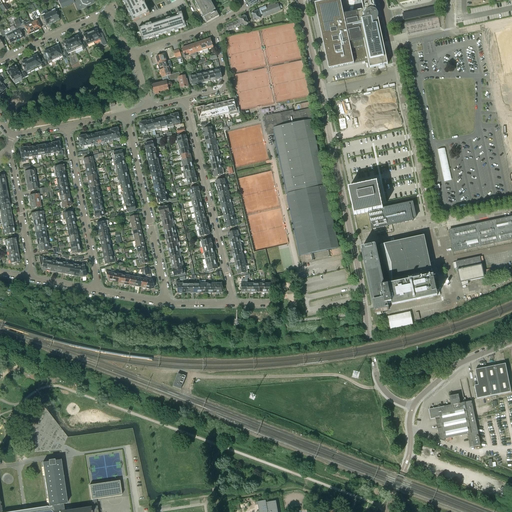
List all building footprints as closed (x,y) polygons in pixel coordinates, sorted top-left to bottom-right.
[(95,3),(93,0),(57,0),(61,8),(73,3),(77,11),(82,9),(83,9),(95,3)] [(123,0),(126,5),(125,6),(128,11),(128,10),(134,21),(150,14),(145,3),(143,3),(143,2),(147,0),(123,0)] [(198,0),(195,2),(201,12),(213,6),(210,0),(198,0)] [(343,15),(340,0),(332,0),(314,4),(328,69),(368,61),(357,11),(343,15)] [(360,0),(363,10),(357,11),(368,61),(370,68),(388,64),(378,18),(373,0),(360,0)] [(263,17),(270,14),(280,10),(280,8),(282,8),(281,6),(279,6),(278,4),(276,5),(275,3),(266,7),(257,10),(258,11),(253,13),(252,15),(254,20),(256,21),(259,20),(260,20),(261,18),(260,18),(260,17),(263,16),(263,17)] [(219,16),(214,8),(213,6),(201,12),(207,23),(219,16)] [(34,22),(31,24),(30,24),(34,32),(41,29),(36,19),(39,18),(35,9),(34,10),(34,8),(30,10),(32,13),(32,12),(34,16),(31,17),(34,22)] [(51,12),(48,13),(52,23),(53,23),(55,22),(55,21),(58,20),(54,10),(51,11),(51,12)] [(51,23),(52,23),(48,13),(42,16),(46,25),(49,24),(49,25),(51,24),(51,23)] [(153,38),(155,37),(159,36),(159,35),(167,33),(167,34),(171,32),(174,31),(175,31),(179,30),(178,29),(186,27),(183,16),(182,13),(178,14),(179,17),(152,25),(151,23),(146,25),(139,28),(143,41),(149,39),(153,38)] [(238,21),(226,26),(228,31),(240,26),(239,25),(241,24),(242,25),(241,25),(244,26),(247,25),(248,23),(246,18),(246,17),(244,16),(244,17),(239,19),(240,20),(238,21)] [(28,35),(34,32),(30,24),(31,24),(29,21),(23,24),(20,18),(17,20),(22,29),(25,28),(28,35)] [(407,34),(439,28),(438,18),(405,23),(407,34)] [(13,21),(16,27),(14,28),(15,29),(11,31),(16,41),(22,38),(19,30),(22,29),(17,20),(13,21)] [(6,39),(7,38),(10,44),(16,41),(11,31),(5,34),(3,30),(2,30),(1,29),(0,29),(0,31),(0,32),(3,37),(4,36),(6,39)] [(94,31),(90,33),(94,43),(100,40),(102,45),(103,45),(103,46),(104,46),(105,46),(107,45),(102,33),(100,34),(99,32),(97,33),(96,30),(96,29),(95,29),(94,30),(94,31)] [(83,43),(85,48),(86,49),(86,50),(89,49),(88,47),(87,45),(94,43),(90,33),(85,34),(84,34),(83,34),(83,35),(86,42),(83,43)] [(83,50),(86,49),(85,48),(83,43),(80,44),(77,37),(70,40),(75,51),(82,48),(83,50)] [(205,41),(207,49),(213,47),(211,39),(205,41)] [(68,54),(75,51),(70,40),(63,43),(66,51),(63,52),(65,56),(66,58),(69,57),(68,54)] [(202,51),(207,49),(205,41),(199,43),(200,47),(202,51)] [(196,53),(202,51),(200,47),(199,43),(193,45),(196,53)] [(190,55),(196,53),(193,45),(188,47),(190,54),(190,55)] [(50,49),(55,59),(58,58),(59,58),(62,57),(57,46),(54,48),(53,47),(50,49)] [(183,57),(190,55),(190,54),(188,47),(182,49),(183,52),(181,52),(183,57)] [(52,61),(55,59),(50,49),(47,50),(46,51),(43,53),(45,57),(44,57),(46,60),(43,61),(46,67),(46,68),(50,66),(49,64),(51,63),(52,63),(52,62),(52,61)] [(156,57),(158,64),(166,61),(164,54),(156,57)] [(42,68),(46,67),(43,61),(40,63),(38,58),(37,58),(36,56),(29,59),(34,69),(37,67),(38,68),(41,66),(42,68)] [(30,71),(34,69),(29,59),(21,63),(23,66),(22,66),(24,71),(21,72),(24,78),(28,76),(27,74),(30,72),(30,71)] [(168,68),(166,61),(158,64),(160,71),(168,68)] [(22,79),(24,78),(21,72),(19,73),(15,66),(10,69),(11,69),(7,71),(9,76),(10,76),(13,81),(20,77),(22,79)] [(168,68),(160,71),(162,78),(171,75),(168,68)] [(208,73),(210,81),(213,80),(214,81),(216,80),(214,71),(208,73)] [(169,81),(170,81),(179,79),(181,89),(188,87),(187,80),(186,80),(185,74),(182,75),(183,76),(181,77),(179,72),(171,75),(162,78),(164,82),(153,85),(155,95),(159,94),(159,92),(168,90),(168,91),(169,91),(168,88),(171,87),(172,87),(172,85),(172,84),(171,83),(170,82),(169,82),(169,81)] [(226,113),(230,113),(227,102),(224,103),(224,104),(221,105),(224,114),(223,114),(224,115),(226,114),(226,113)] [(230,102),(227,102),(230,113),(233,112),(235,112),(233,102),(230,102)] [(220,104),(215,105),(218,116),(220,115),(223,114),(224,114),(221,105),(220,104)] [(216,116),(218,116),(215,105),(214,105),(214,106),(213,106),(210,107),(212,117),(215,116),(216,116)] [(209,118),(212,117),(210,107),(207,107),(207,108),(205,109),(204,108),(206,117),(206,119),(209,118)] [(206,117),(204,108),(197,109),(200,118),(206,117)] [(310,118),(312,118),(310,108),(293,112),(293,110),(275,114),(275,115),(265,117),(268,134),(267,134),(267,136),(273,134),(286,192),(299,256),(340,247),(313,119),(310,120),(310,118)] [(171,116),(173,126),(180,125),(179,117),(179,114),(178,114),(171,116)] [(167,128),(173,126),(171,116),(169,116),(168,117),(165,118),(167,128)] [(161,129),(167,128),(165,118),(162,119),(161,118),(158,119),(161,129)] [(155,131),(161,129),(158,119),(155,119),(155,120),(152,121),(155,131)] [(148,132),(155,131),(152,121),(149,122),(149,121),(146,122),(148,132)] [(142,134),(148,132),(146,122),(139,123),(138,124),(139,126),(140,126),(142,134)] [(205,135),(213,134),(212,130),(213,130),(213,127),(203,130),(204,132),(203,132),(204,135),(205,135)] [(110,130),(112,140),(117,139),(117,141),(119,140),(118,132),(119,131),(118,129),(117,129),(110,130)] [(104,132),(106,143),(109,142),(109,141),(112,140),(110,130),(108,131),(107,131),(104,132)] [(97,133),(100,142),(103,142),(104,143),(106,143),(104,132),(101,133),(100,132),(97,133)] [(91,135),(94,146),(96,145),(96,143),(100,142),(97,133),(95,134),(94,134),(91,135)] [(176,144),(177,144),(187,142),(187,141),(188,141),(187,138),(186,138),(186,136),(182,136),(182,134),(176,136),(177,140),(175,141),(176,144)] [(85,136),(87,145),(91,145),(91,146),(94,146),(91,135),(89,136),(88,135),(85,136)] [(87,145),(85,136),(78,137),(78,138),(77,138),(78,140),(79,140),(81,148),(83,148),(83,146),(87,145)] [(207,147),(216,145),(215,142),(216,141),(216,139),(206,141),(207,144),(206,145),(207,147)] [(146,150),(156,148),(156,144),(156,141),(145,144),(146,150)] [(52,143),(54,153),(54,154),(58,153),(58,154),(61,154),(59,142),(56,143),(56,142),(52,143),(53,143),(52,143)] [(39,146),(41,155),(44,155),(45,155),(45,156),(48,156),(46,145),(43,145),(39,146)] [(27,148),(28,157),(32,157),(32,158),(35,158),(33,147),(31,148),(30,147),(27,148)] [(189,150),(189,147),(179,149),(180,155),(191,153),(190,151),(189,150)] [(28,157),(27,148),(26,148),(22,148),(22,149),(20,149),(22,160),(24,160),(24,159),(28,158),(28,157)] [(158,154),(156,148),(146,150),(147,153),(146,154),(147,156),(156,154),(158,154)] [(446,148),(439,149),(445,182),(452,180),(446,148)] [(116,152),(116,150),(110,151),(111,156),(112,156),(113,156),(114,159),(123,158),(121,151),(116,152)] [(217,157),(219,157),(218,153),(219,153),(219,151),(209,153),(210,156),(209,157),(209,159),(217,157)] [(180,155),(181,161),(191,159),(191,156),(191,155),(191,153),(180,155)] [(114,159),(112,160),(114,166),(125,163),(124,160),(123,160),(123,158),(114,159)] [(192,162),(191,159),(181,161),(183,167),(194,165),(193,162),(192,162)] [(160,162),(159,160),(149,162),(150,165),(149,166),(150,168),(159,166),(158,162),(160,162)] [(213,171),(221,169),(221,165),(222,165),(221,162),(212,165),(213,171)] [(125,163),(114,166),(115,172),(125,169),(125,166),(125,163)] [(63,165),(54,167),(55,173),(65,171),(63,165)] [(183,167),(184,173),(194,171),(193,168),(194,167),(194,165),(183,167)] [(125,169),(115,172),(116,174),(117,174),(118,178),(128,176),(127,172),(126,172),(125,169)] [(36,176),(35,170),(25,172),(25,174),(24,175),(25,177),(26,178),(36,176)] [(162,174),(162,171),(151,174),(152,177),(152,180),(162,178),(161,174),(162,174)] [(37,183),(36,176),(26,178),(26,179),(25,179),(25,181),(26,182),(27,185),(37,183)] [(128,176),(118,178),(118,181),(117,181),(118,184),(128,182),(127,178),(128,178),(128,176)] [(195,176),(186,179),(185,179),(186,183),(187,183),(187,185),(197,183),(196,180),(197,180),(196,177),(195,176)] [(217,187),(225,185),(225,182),(226,182),(225,179),(216,181),(216,184),(216,187),(217,187)] [(377,182),(350,188),(349,189),(348,189),(354,215),(355,215),(368,212),(372,229),(413,221),(412,218),(416,217),(413,202),(383,208),(377,182)] [(28,188),(28,191),(38,189),(37,183),(27,185),(26,186),(27,188),(28,188)] [(165,185),(165,183),(154,186),(155,189),(154,189),(155,192),(164,189),(164,186),(165,185)] [(130,187),(120,189),(121,192),(120,193),(120,195),(131,193),(130,190),(131,190),(130,187)] [(198,187),(188,190),(189,192),(187,192),(188,196),(190,196),(199,193),(200,193),(199,190),(198,187)] [(219,199),(228,197),(227,194),(229,193),(228,191),(219,193),(219,196),(219,197),(219,199)] [(201,199),(199,193),(190,196),(191,201),(201,199)] [(40,200),(39,194),(29,196),(30,199),(29,199),(29,201),(30,202),(40,200)] [(158,203),(158,204),(167,202),(167,203),(171,202),(172,203),(178,202),(177,198),(171,200),(168,198),(167,199),(166,195),(157,197),(158,203)] [(133,199),(123,201),(124,204),(123,204),(123,207),(125,207),(134,205),(133,201),(133,199)] [(201,199),(191,201),(193,207),(203,205),(202,202),(201,199)] [(31,206),(31,209),(42,207),(40,200),(30,202),(30,203),(30,204),(30,206),(31,206)] [(61,202),(63,208),(71,206),(72,205),(71,203),(70,203),(70,200),(61,202)] [(222,211),(231,209),(230,205),(231,205),(231,202),(221,205),(222,208),(221,208),(222,211)] [(171,212),(170,206),(159,209),(160,215),(161,215),(171,212)] [(44,214),(44,211),(32,214),(32,216),(32,217),(32,219),(33,219),(33,220),(39,219),(43,218),(42,214),(44,214)] [(70,212),(62,213),(62,216),(64,216),(65,219),(73,217),(74,216),(73,214),(72,211),(71,211),(70,211),(70,212)] [(204,211),(194,213),(195,219),(206,216),(205,214),(204,214),(204,211)] [(161,215),(161,218),(161,220),(162,220),(162,221),(173,218),(171,212),(161,215)] [(225,222),(234,220),(233,217),(234,217),(234,214),(224,216),(225,222)] [(129,217),(131,224),(138,222),(137,215),(129,217)] [(206,219),(206,216),(195,219),(197,225),(206,222),(206,219)] [(454,252),(511,239),(511,217),(449,231),(454,252)] [(39,219),(33,220),(32,221),(33,223),(34,224),(34,226),(36,226),(44,224),(43,218),(39,219)] [(163,226),(164,227),(174,225),(173,218),(162,221),(163,224),(162,224),(163,226)] [(235,224),(234,220),(225,222),(226,223),(225,223),(226,226),(227,228),(237,226),(236,224),(235,224)] [(98,229),(106,228),(108,227),(107,223),(108,223),(108,221),(99,223),(98,222),(97,222),(96,222),(96,223),(97,226),(96,227),(97,228),(98,228),(98,229)] [(206,222),(197,225),(198,231),(208,228),(206,222)] [(36,226),(34,226),(34,227),(34,229),(35,230),(35,233),(45,231),(44,224),(36,226)] [(175,231),(174,225),(164,227),(164,230),(164,232),(165,232),(165,233),(175,231)] [(13,227),(4,229),(5,235),(15,234),(13,227)] [(208,229),(208,228),(198,231),(200,237),(209,234),(209,232),(209,229),(208,229)] [(45,231),(35,233),(36,233),(35,234),(35,236),(36,236),(37,239),(45,238),(47,237),(48,237),(48,235),(46,235),(45,231)] [(166,238),(166,239),(177,237),(175,231),(165,233),(166,236),(165,236),(165,238),(166,238)] [(230,239),(239,237),(239,234),(237,235),(236,231),(228,233),(229,236),(228,236),(229,239),(230,239)] [(375,245),(362,248),(361,248),(366,272),(375,313),(389,310),(387,304),(391,304),(392,305),(438,296),(433,275),(432,276),(427,254),(423,236),(375,246),(375,245)] [(45,238),(37,239),(36,240),(36,242),(37,243),(38,245),(40,245),(48,244),(47,237),(45,238)] [(178,243),(177,237),(166,239),(168,245),(178,243)] [(230,239),(230,242),(230,243),(230,246),(239,244),(238,240),(240,239),(239,237),(230,239)] [(210,239),(201,242),(202,248),(212,245),(212,244),(212,242),(211,242),(210,239)] [(169,249),(169,251),(180,249),(178,243),(168,245),(168,246),(167,246),(168,248),(169,249)] [(40,245),(38,245),(38,246),(37,246),(37,249),(38,249),(39,252),(50,250),(50,247),(48,247),(48,244),(40,245)] [(213,248),(212,245),(202,248),(204,253),(214,251),(213,248)] [(79,247),(71,248),(72,252),(69,252),(70,255),(78,253),(79,254),(80,254),(80,253),(80,250),(81,250),(80,248),(79,247)] [(181,255),(180,249),(169,251),(169,252),(169,254),(170,255),(171,257),(181,255)] [(242,249),(233,251),(233,254),(233,255),(233,257),(242,255),(241,251),(243,251),(242,249)] [(204,253),(205,259),(215,257),(214,254),(215,253),(214,251),(204,253)] [(171,261),(172,263),(182,261),(181,255),(171,257),(171,258),(170,258),(171,260),(171,261)] [(19,259),(18,256),(8,258),(9,261),(10,260),(10,264),(12,264),(15,264),(15,265),(20,264),(19,262),(20,261),(19,260),(19,259)] [(39,257),(41,267),(42,268),(41,269),(46,270),(48,260),(43,260),(42,256),(39,257)] [(107,264),(115,263),(114,257),(112,257),(104,259),(103,260),(104,262),(105,265),(106,265),(107,265),(107,264)] [(215,260),(215,257),(205,259),(206,265),(217,263),(216,260),(215,260)] [(480,257),(456,262),(457,270),(460,283),(462,287),(468,284),(468,281),(484,278),(482,265),(481,265),(480,257)] [(184,267),(182,261),(172,263),(172,264),(171,264),(172,266),(173,267),(173,270),(184,267)] [(245,261),(235,263),(236,266),(235,266),(236,269),(245,267),(244,263),(245,263),(245,261)] [(212,271),(212,270),(217,269),(217,266),(217,265),(217,263),(206,265),(207,268),(206,269),(207,273),(212,271)] [(107,280),(108,280),(108,282),(111,283),(113,274),(114,271),(110,270),(111,266),(105,268),(107,280)] [(184,267),(173,270),(174,276),(185,274),(184,267)] [(148,273),(148,275),(147,279),(147,280),(146,289),(149,290),(149,289),(151,289),(153,289),(151,279),(150,274),(149,271),(144,272),(145,274),(148,273)] [(410,312),(388,317),(390,329),(413,325),(410,312)] [(474,386),(477,399),(511,392),(505,364),(475,370),(478,385),(474,386)] [(425,366),(413,370),(414,375),(423,372),(427,371),(425,366)] [(182,375),(178,373),(173,386),(181,389),(186,376),(182,375)] [(471,401),(466,402),(465,402),(460,403),(458,394),(449,396),(451,405),(429,410),(431,419),(435,418),(440,440),(444,441),(445,441),(444,439),(467,435),(470,448),(481,445),(475,418),(473,408),(471,401)] [(0,511),(97,511),(96,499),(121,495),(119,481),(89,485),(91,500),(92,500),(93,507),(64,511),(63,504),(67,504),(60,460),(54,461),(54,460),(48,461),(48,462),(42,463),(49,507),(48,507),(25,510),(11,511),(0,511)] [(278,511),(276,501),(266,503),(266,501),(255,503),(255,505),(258,505),(259,511),(256,511),(278,511)]
